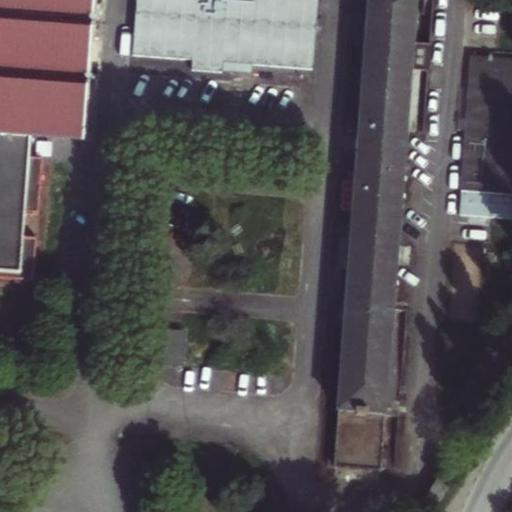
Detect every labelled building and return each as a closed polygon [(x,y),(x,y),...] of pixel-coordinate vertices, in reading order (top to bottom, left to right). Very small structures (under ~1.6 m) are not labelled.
[(84,143),(95,0),(0,0),(0,281),(34,284),(38,242),(25,241),(27,215),(41,216),(45,163),(31,161),(33,139),(84,143)] [(136,0),(132,58),(192,63),(193,72),(253,77),(253,68),(314,73),(319,0),(136,0)] [(399,246),(409,133),(416,134),(421,71),(430,72),(432,44),(416,43),(419,0),(369,0),(355,185),(358,185),(354,237),(351,236),(347,272),(351,273),(333,462),(326,461),(325,471),(379,476),(397,265),(409,266),(410,247),(399,246)] [(511,61),(473,59),(463,193),(511,198),(511,61)] [(184,363),(184,329),(157,329),(157,364),(184,363)] [(422,505),(432,511),(435,511),(448,494),(435,486),(422,505)]
